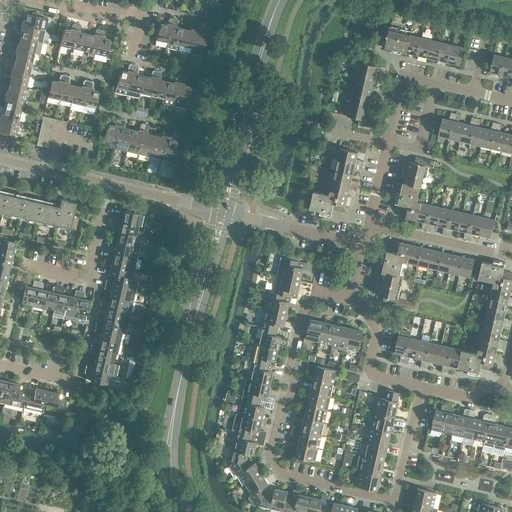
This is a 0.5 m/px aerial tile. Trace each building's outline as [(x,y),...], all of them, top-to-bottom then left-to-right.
[(16,21),(15,24),(40,29),(43,17),(27,14),(25,15),(24,19),(22,21),(18,20),(16,21)] [(168,43),(173,18),(171,18),(168,19),(167,23),(165,25),(161,24),(159,25),(156,40),(168,43)] [(178,51),(179,46),(183,29),(178,27),(176,25),(177,21),(176,19),(173,18),(168,43),(167,48),(178,51)] [(71,48),(77,24),(74,23),(72,24),(71,29),(69,30),(65,29),(63,30),(59,46),(71,48)] [(191,48),(197,24),(194,23),(192,24),(191,29),(189,30),(183,29),(179,46),(191,48)] [(45,30),(40,29),(15,24),(15,27),(16,29),(20,30),(22,32),(20,37),(42,42),(45,30)] [(83,51),(87,34),(82,33),(80,31),(81,26),(80,24),(77,24),(71,48),(83,51)] [(200,24),(197,24),(191,48),(190,53),(202,56),(207,36),(205,34),(201,33),(200,31),(201,27),(200,24)] [(406,53),(410,35),(411,32),(384,25),(380,40),(386,41),(385,48),(406,53)] [(95,54),(100,29),(98,29),(96,30),(95,34),(93,35),(87,34),(83,51),(88,52),(87,57),(94,58),(95,54)] [(103,30),(100,29),(95,54),(107,57),(110,41),(109,39),(105,38),(104,36),(105,32),(103,30)] [(416,55),(420,38),(410,35),(406,53),(416,55)] [(40,54),(42,42),(20,37),(19,43),(17,44),(13,43),(11,44),(10,47),(35,53),(40,54)] [(427,57),(431,40),(420,38),(416,55),(427,57)] [(437,60),(441,43),(431,40),(427,57),(437,60)] [(448,62),(452,45),(441,43),(437,60),(448,62)] [(464,48),(452,45),(448,62),(460,65),(464,48)] [(32,65),(35,53),(10,47),(9,50),(11,52),(15,53),(16,55),(15,61),(32,65)] [(500,75),(504,57),(494,55),(490,72),(500,75)] [(511,77),(511,73),(511,58),(504,57),(500,75),(511,77)] [(29,76),(32,65),(15,61),(14,66),(12,67),(7,66),(5,68),(5,71),(29,76)] [(356,72),(356,73),(383,79),(384,75),(379,74),(377,76),(375,75),(377,66),(360,62),(358,73),(356,72)] [(127,95),(134,64),(131,64),(129,65),(128,71),(126,72),(122,71),(119,72),(115,93),(127,95)] [(138,98),(140,93),(144,76),(138,75),(137,73),(138,67),(137,65),(134,64),(127,95),(138,98)] [(151,96),(157,71),(154,70),(152,72),(151,76),(149,77),(144,76),(140,93),(151,96)] [(26,88),(29,76),(5,71),(4,73),(5,75),(9,76),(11,78),(9,84),(26,88)] [(163,98),(167,81),(161,80),(160,78),(161,74),(160,72),(157,71),(151,96),(163,98)] [(382,83),(383,79),(356,73),(355,74),(357,74),(355,84),(372,88),(374,80),(376,80),(377,82),(382,83)] [(59,100),(65,75),(62,75),(60,76),(59,80),(57,82),(53,81),(51,82),(47,97),(59,100)] [(71,103),(75,86),(69,84),(68,82),(69,78),(68,76),(65,75),(59,100),(71,103)] [(173,107),(181,75),(178,75),(176,76),(175,81),(173,83),(167,81),(163,98),(162,104),(173,107)] [(184,76),(181,75),(173,107),(185,110),(190,89),(189,86),(185,86),(184,83),(185,78),(184,76)] [(83,105),(89,81),(86,80),(84,81),(83,86),(81,87),(75,86),(71,103),(83,105)] [(91,81),(89,81),(83,105),(95,108),(98,93),(97,91),(93,90),(92,88),(93,84),(91,81)] [(0,94),(24,100),(26,88),(9,84),(8,90),(6,91),(2,90),(0,90),(0,94)] [(371,96),(372,88),(355,84),(353,94),(351,93),(351,94),(378,100),(379,96),(374,95),(372,97),(371,96)] [(21,111),(24,100),(0,94),(0,98),(4,100),(5,102),(4,107),(21,111)] [(377,105),(378,100),(351,94),(351,95),(353,95),(350,105),(368,109),(370,101),(371,101),(372,103),(377,105)] [(364,126),(368,109),(350,105),(348,116),(359,119),(358,125),(364,126)] [(0,118),(18,123),(21,111),(4,107),(3,113),(1,114),(0,114),(0,118)] [(448,140),(455,113),(450,112),(449,117),(451,119),(451,120),(442,118),(441,122),(438,136),(448,138),(448,140)] [(459,141),(463,123),(455,121),(455,120),(458,118),(459,114),(455,113),(448,140),(449,140),(450,138),(459,141)] [(53,125),(55,119),(43,116),(42,122),(53,125)] [(469,145),(476,118),(472,117),(471,121),(472,124),(472,125),(463,123),(459,141),(469,143),(469,145)] [(15,135),(18,123),(0,118),(0,131),(15,135)] [(480,146),(484,128),(476,126),(476,125),(479,123),(480,119),(476,118),(469,145),(470,145),(471,143),(480,146)] [(114,149),(121,119),(118,119),(116,120),(115,124),(113,125),(109,124),(107,126),(102,146),(114,149)] [(126,152),(131,130),(126,128),(124,126),(125,122),(124,120),(121,119),(114,149),(126,152)] [(52,131),(53,125),(42,122),(40,128),(52,131)] [(490,150),(497,123),(493,122),(492,126),(493,129),(493,130),(484,128),(480,146),(490,148),(490,150)] [(138,154),(145,123),(142,123),(140,124),(139,130),(137,131),(131,130),(126,152),(138,154)] [(149,157),(155,135),(149,134),(148,132),(149,126),(148,124),(145,123),(138,154),(149,157)] [(501,150),(505,133),(497,131),(497,130),(500,128),(501,124),(497,123),(490,150),(491,150),(492,148),(501,150)] [(51,137),(52,131),(40,128),(39,134),(51,137)] [(161,160),(162,155),(168,129),(165,128),(163,130),(162,135),(160,136),(155,135),(149,157),(161,160)] [(171,130),(168,129),(162,155),(174,157),(178,142),(177,140),(172,139),(171,137),(172,132),(171,130)] [(511,155),(511,152),(511,134),(505,133),(501,150),(511,153),(511,155)] [(50,142),(51,137),(39,134),(38,140),(50,142)] [(48,148),(50,142),(38,140),(36,145),(48,148)] [(356,161),(358,152),(340,148),(338,159),(336,158),(336,159),(363,165),(364,161),(359,160),(357,162),(356,161)] [(424,186),(430,160),(416,157),(414,163),(408,161),(403,183),(420,187),(425,188),(426,187),(424,186)] [(362,169),(363,165),(336,159),(335,160),(337,160),(335,170),(353,174),(355,166),(356,166),(358,168),(362,169)] [(438,162),(431,160),(430,167),(437,169),(438,162)] [(351,182),(353,174),(335,170),(333,180),(331,179),(331,180),(358,186),(359,182),(355,181),(352,183),(351,182)] [(357,190),(358,186),(331,180),(330,181),(333,181),(330,191),(348,195),(350,187),(351,187),(353,189),(357,190)] [(416,202),(420,187),(403,183),(400,193),(396,192),(394,203),(404,206),(404,209),(401,210),(400,216),(417,220),(421,203),(416,202)] [(344,212),(348,195),(330,191),(329,195),(314,191),(310,209),(320,211),(319,215),(331,218),(333,207),(336,208),(338,210),(344,212)] [(59,206),(33,200),(0,192),(0,212),(76,230),(81,209),(75,208),(76,203),(67,200),(64,199),(60,198),(60,200),(59,206)] [(425,230),(431,203),(430,205),(421,203),(417,220),(425,222),(425,224),(422,225),(421,229),(425,230)] [(437,225),(441,207),(432,205),(432,203),(431,203),(425,230),(429,231),(430,227),(429,225),(429,223),(437,225)] [(446,235),(452,208),(451,210),(441,207),(437,225),(446,227),(446,229),(443,230),(442,234),(446,235)] [(458,230),(462,212),(453,210),(453,208),(452,208),(446,235),(451,236),(451,232),(450,230),(450,228),(458,230)] [(115,215),(114,220),(139,226),(144,227),(147,216),(124,210),(122,217),(115,215)] [(467,240),(474,213),(473,213),(472,215),(462,212),(458,230),(467,232),(467,233),(464,235),(463,239),(467,240)] [(480,235),(484,217),(474,215),(474,213),(467,240),(472,241),(472,237),(471,234),(471,233),(480,235)] [(495,220),(484,217),(480,235),(497,239),(498,233),(492,232),(495,220)] [(148,218),(146,226),(161,229),(162,221),(148,218)] [(144,227),(139,226),(114,220),(113,224),(120,226),(119,232),(142,237),(144,227)] [(139,248),(142,237),(119,232),(117,238),(110,236),(109,241),(139,248)] [(0,238),(0,250),(13,254),(16,243),(0,238)] [(137,258),(139,248),(109,241),(108,245),(115,247),(114,253),(137,258)] [(403,261),(407,262),(411,245),(394,241),(393,247),(394,249),(395,249),(394,252),(383,250),(381,262),(384,262),(382,272),(400,276),(403,261)] [(417,267),(422,247),(411,245),(407,262),(417,265),(416,266),(417,267)] [(428,267),(432,250),(422,247),(417,267),(418,267),(418,265),(428,267)] [(13,254),(0,250),(0,261),(11,264),(13,254)] [(438,272),(443,252),(432,250),(428,267),(438,269),(437,271),(438,272)] [(449,272),(453,255),(443,252),(438,272),(439,272),(439,270),(449,272)] [(135,269),(137,258),(114,253),(112,259),(105,257),(104,262),(134,269),(135,269)] [(459,276),(464,257),(453,255),(449,272),(459,274),(458,276),(459,276)] [(277,275),(279,275),(282,276),(301,281),(304,268),(302,268),(298,267),(299,261),(281,257),(277,275)] [(475,260),(464,257),(459,276),(460,277),(460,275),(471,277),(475,260)] [(494,282),(493,287),(510,291),(511,282),(511,273),(508,272),(505,274),(503,273),(505,263),(494,260),(493,264),(482,261),(478,279),(494,282)] [(0,272),(8,275),(11,264),(0,261),(0,272)] [(132,279),(134,269),(104,262),(103,266),(108,267),(109,265),(111,266),(109,275),(114,276),(115,275),(127,278),(127,277),(132,279)] [(0,283),(6,285),(8,275),(0,272),(0,283)] [(405,277),(400,276),(382,272),(381,278),(377,294),(384,296),(382,301),(414,309),(416,303),(398,298),(403,278),(405,279),(405,277)] [(132,279),(127,277),(127,278),(115,275),(114,276),(113,282),(106,280),(105,284),(136,291),(138,281),(132,279)] [(301,281),(282,276),(279,275),(275,293),(285,296),(291,297),(292,292),(298,293),(301,281)] [(32,306),(38,281),(33,280),(32,287),(25,286),(21,304),(32,306)] [(43,309),(47,291),(41,289),(42,282),(38,281),(32,306),(43,309)] [(133,302),(136,291),(105,284),(104,289),(111,290),(110,296),(133,302)] [(53,311),(59,286),(55,285),(53,290),(54,290),(56,291),(55,293),(47,291),(43,309),(53,311)] [(63,318),(68,296),(62,294),(63,287),(59,286),(53,311),(52,316),(63,318)] [(508,299),(510,291),(493,287),(491,296),(489,296),(489,297),(511,302),(511,297),(510,299),(508,299)] [(73,321),(80,291),(76,290),(74,297),(68,296),(63,318),(73,321)] [(84,292),(80,291),(73,321),(84,323),(89,301),(83,299),(84,292)] [(284,301),(285,296),(275,293),(269,291),(265,309),(268,310),(287,314),(290,302),(284,301)] [(131,312),(133,302),(110,296),(108,303),(101,301),(100,305),(131,312)] [(511,306),(511,302),(489,297),(488,297),(490,298),(488,308),(505,312),(507,303),(509,303),(510,306),(511,306)] [(128,323),(131,312),(100,305),(99,310),(106,311),(105,317),(128,323)] [(503,320),(505,312),(488,308),(486,317),(484,317),(484,318),(511,324),(511,320),(507,319),(505,320),(503,320)] [(284,327),(287,314),(268,310),(264,327),(277,331),(278,325),(284,327)] [(126,333),(128,323),(105,317),(103,324),(96,322),(95,326),(126,333)] [(510,328),(511,324),(484,318),(483,318),(485,319),(483,329),(500,333),(502,324),(504,324),(505,327),(510,328)] [(320,342),(324,322),(311,319),(306,339),(320,342)] [(332,345),(337,325),(324,322),(320,342),(332,345)] [(345,348),(350,328),(337,325),(332,345),(332,348),(345,351),(345,348)] [(123,344),(126,333),(95,326),(94,331),(101,332),(100,339),(123,344)] [(276,336),(277,331),(264,327),(259,345),(279,349),(282,337),(276,336)] [(363,331),(350,328),(345,348),(359,351),(363,331)] [(499,341),(500,333),(483,329),(481,338),(479,338),(479,339),(506,345),(507,341),(502,340),(500,341),(499,341)] [(404,363),(410,336),(409,336),(409,338),(398,335),(394,352),(403,355),(403,356),(400,358),(399,362),(404,363)] [(416,358),(420,340),(410,338),(411,336),(410,336),(404,363),(408,364),(409,360),(407,357),(408,356),(416,358)] [(121,354),(123,344),(100,339),(99,345),(91,343),(90,347),(115,353),(121,354)] [(505,349),(506,345),(479,339),(481,340),(478,350),(496,354),(498,345),(499,345),(501,348),(505,349)] [(425,368),(431,341),(430,341),(430,343),(420,340),(416,358),(424,360),(424,361),(422,363),(420,367),(425,368)] [(437,362),(441,345),(431,343),(432,341),(431,341),(425,368),(429,369),(430,364),(428,362),(429,360),(437,362)] [(276,362),(279,349),(259,345),(255,362),(269,366),(270,360),(276,362)] [(446,373),(452,346),(451,346),(451,347),(441,345),(437,362),(445,364),(445,366),(443,367),(442,372),(446,373)] [(458,367),(462,350),(452,348),(453,346),(452,346),(446,373),(450,373),(451,369),(449,367),(450,365),(458,367)] [(113,364),(115,353),(90,347),(89,352),(97,353),(95,360),(113,364)] [(492,370),(496,354),(478,350),(477,354),(462,350),(458,367),(468,370),(467,374),(479,376),(481,366),(484,366),(484,367),(486,369),(492,370)] [(110,374),(113,364),(95,360),(94,366),(86,364),(85,368),(110,374)] [(269,366),(255,362),(252,362),(248,379),(271,385),(274,372),(268,371),(269,366)] [(317,366),(314,379),(333,384),(337,370),(317,366)] [(108,385),(110,374),(85,368),(84,373),(92,374),(90,381),(108,385)] [(348,380),(358,382),(359,382),(360,376),(349,373),(348,380)] [(0,402),(3,403),(8,382),(0,379),(0,402)] [(268,397),(271,385),(248,379),(246,379),(242,396),(261,401),(262,396),(268,397)] [(330,397),(333,384),(314,379),(311,392),(330,397)] [(23,408),(27,392),(19,390),(20,385),(8,382),(3,403),(23,408)] [(43,413),(48,391),(36,388),(34,394),(27,392),(23,408),(43,413)] [(373,412),(375,412),(395,417),(398,402),(400,393),(389,390),(387,398),(376,395),(373,412)] [(60,394),(48,391),(43,413),(62,418),(66,401),(59,399),(60,394)] [(327,410),(330,397),(311,392),(308,405),(327,410)] [(260,406),(261,401),(242,396),(238,414),(243,415),(263,420),(265,407),(260,406)] [(442,432),(448,405),(445,404),(444,404),(442,411),(436,410),(431,429),(442,432)] [(324,423),(327,410),(308,405),(305,418),(324,423)] [(453,434),(457,415),(451,413),(453,407),(452,405),(448,405),(442,432),(453,434)] [(463,437),(469,409),(466,409),(465,409),(463,416),(457,415),(453,434),(452,438),(462,440),(463,437)] [(474,439),(478,420),(472,418),(474,411),(473,410),(469,409),(463,437),(474,439)] [(391,432),(395,417),(375,412),(372,427),(391,432)] [(484,441),(491,414),(487,413),(486,414),(484,421),(478,420),(474,439),(484,441)] [(494,447),(499,425),(493,423),(495,416),(494,415),(491,414),(484,441),(484,444),(494,447)] [(260,432),(263,420),(243,415),(239,433),(253,436),(254,431),(260,432)] [(321,435),(324,423),(305,418),(302,431),(321,435)] [(505,446),(511,419),(508,418),(507,419),(505,426),(499,425),(494,447),(494,448),(504,450),(505,446)] [(343,420),(341,427),(348,428),(349,422),(343,420)] [(388,446),(391,432),(372,427),(369,442),(388,446)] [(318,448),(321,435),(302,431),(299,444),(318,448)] [(251,441),(253,436),(239,433),(236,432),(232,450),(235,450),(232,463),(247,460),(248,454),(254,455),(257,442),(251,441)] [(385,461),(388,446),(369,442),(365,456),(385,461)] [(315,462),(318,448),(299,444),(296,457),(315,462)] [(345,452),(344,459),(352,461),(353,454),(350,453),(345,452)] [(381,476),(385,461),(365,456),(362,471),(381,476)] [(250,466),(247,460),(232,463),(230,466),(235,475),(240,475),(245,484),(262,474),(255,463),(250,466)] [(381,476),(362,471),(359,471),(355,486),(378,491),(381,476)] [(269,484),(262,474),(245,484),(251,493),(249,497),(254,506),(259,505),(267,493),(264,488),(269,484)] [(417,488),(414,503),(433,508),(437,493),(417,488)] [(274,495),(267,493),(259,505),(287,511),(288,511),(292,499),(287,498),(288,492),(275,489),(274,495)] [(307,511),(311,497),(298,494),(297,500),(292,499),(288,511),(307,511)] [(325,511),(327,507),(322,506),(323,500),(311,497),(307,511),(325,511)] [(344,511),(346,505),(334,502),(332,508),(327,507),(325,511),(344,511)] [(437,511),(438,509),(433,508),(414,503),(411,511),(437,511)] [(502,511),(503,508),(491,505),(481,503),(478,511),(502,511)]
